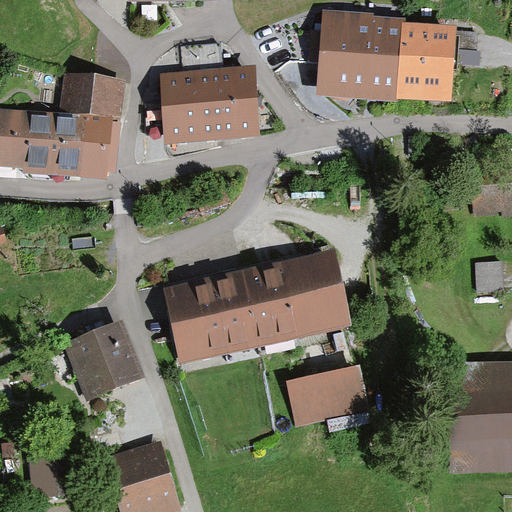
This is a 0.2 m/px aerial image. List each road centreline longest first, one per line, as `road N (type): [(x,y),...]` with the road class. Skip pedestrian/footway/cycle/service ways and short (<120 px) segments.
road 1 (residential): [(511,123),(424,123),(266,149),(248,203),(130,260),(116,294)]
road 2 (track): [(190,511),(126,269)]
road 3 (track): [(116,294),(0,356)]
road 4 (track): [(0,185),(125,183)]
